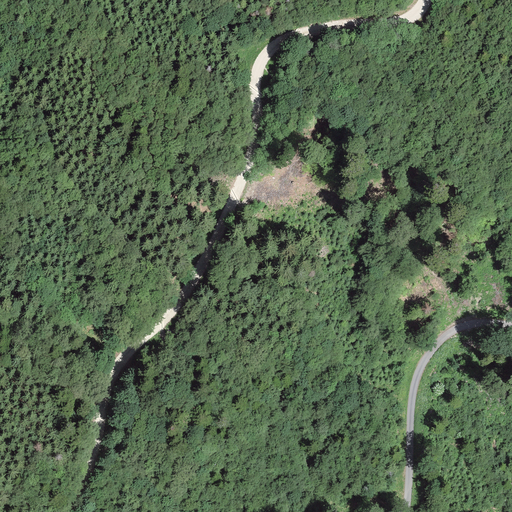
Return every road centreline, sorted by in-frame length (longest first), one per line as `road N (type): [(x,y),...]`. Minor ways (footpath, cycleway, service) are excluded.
road 1 (track): [(66,511),(127,352),(187,290),(262,159),(260,68),(269,53),(287,36),(405,16),(423,0)]
road 2 (track): [(511,324),(458,327),(426,358),(411,407),(406,511)]
